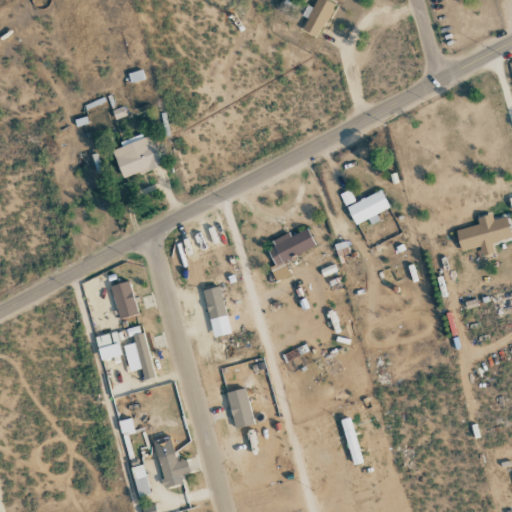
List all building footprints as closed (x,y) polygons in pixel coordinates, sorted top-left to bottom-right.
[(333,4),(324,0),(316,0),(313,8),(307,5),(302,16),(307,18),(302,30),(318,38),(333,4)] [(112,150),(123,179),(162,165),(152,136),(112,150)] [(389,209),(382,191),(346,205),(354,225),(368,220),(370,225),(379,221),(376,214),(389,209)] [(455,230),(460,252),(480,247),(482,255),(493,252),(491,243),(511,238),(506,216),(492,220),(491,214),(476,218),(478,225),(455,230)] [(315,247),(308,229),(290,236),(290,235),(266,245),(275,267),(263,272),(269,285),(290,276),(283,260),(315,247)] [(109,286),(119,319),(138,314),(128,281),(109,286)] [(230,334),(219,287),(202,291),(213,338),(230,334)] [(155,377),(142,332),(132,335),(144,380),(155,377)] [(97,348),(111,345),(108,334),(95,337),(97,348)] [(233,428),(252,426),(247,389),(228,392),(233,428)] [(118,423),(121,433),(132,430),(130,420),(118,423)] [(180,476),(189,474),(185,460),(176,462),(174,452),(157,457),(165,488),(182,484),(180,476)] [(137,497),(149,495),(143,464),(131,467),(137,497)]
